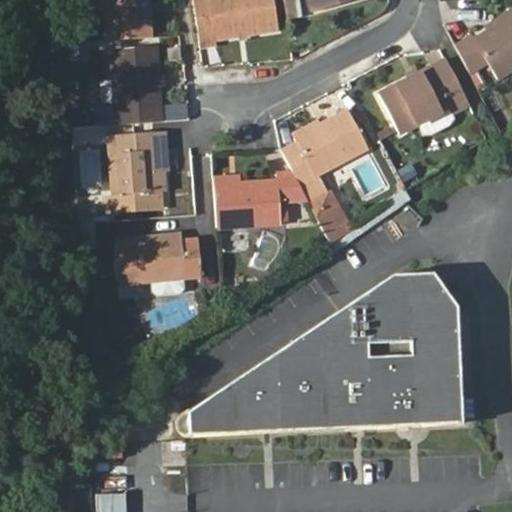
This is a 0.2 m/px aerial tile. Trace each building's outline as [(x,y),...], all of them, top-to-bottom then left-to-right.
[(103,0),(106,41),(149,38),(146,0),(103,0)] [(271,0),(192,0),(199,41),(213,39),(236,36),(245,35),(276,30),(271,0)] [(308,0),(312,12),(351,0),(308,0)] [(511,10),(486,27),(488,31),(488,34),(511,18),(511,10)] [(511,70),(511,18),(488,34),(488,31),(474,40),(471,35),(453,45),(468,72),(485,62),(496,80),(510,72),(511,70)] [(199,41),(200,48),(214,46),(213,39),(199,41)] [(115,50),(121,125),(161,122),(155,48),(115,50)] [(443,93),(457,86),(443,60),(417,74),(406,79),(378,95),(399,135),(415,126),(450,107),(443,93)] [(406,79),(417,74),(414,69),(404,75),(406,79)] [(453,114),(450,107),(415,126),(419,132),(453,114)] [(295,144),(280,152),(292,172),(298,186),(305,200),(326,189),(318,175),(367,150),(347,112),(319,126),(293,140),(295,144)] [(289,135),(293,140),(319,126),(316,121),(289,135)] [(166,170),(164,133),(112,135),(116,195),(163,191),(162,170),(166,170)] [(86,137),(74,138),(75,149),(87,148),(86,137)] [(237,184),(212,186),(215,229),(280,225),(278,202),(305,200),(298,186),(292,172),(275,174),(276,182),(237,184)] [(236,175),(212,176),(212,186),(237,184),(236,175)] [(116,195),(106,195),(107,216),(164,211),(163,191),(116,195)] [(337,210),(317,221),(327,240),(347,228),(337,210)] [(114,239),(117,284),(150,282),(183,279),(198,278),(196,241),(180,242),(179,234),(114,239)] [(183,279),(150,282),(151,292),(155,297),(179,295),(184,291),(183,279)] [(392,281),(187,417),(188,441),(461,430),(454,315),(432,280),(392,281)] [(157,442),(114,442),(114,464),(157,464),(157,442)] [(154,474),(135,474),(135,504),(154,504),(154,474)] [(112,475),(93,476),(94,505),(113,505),(112,475)]
